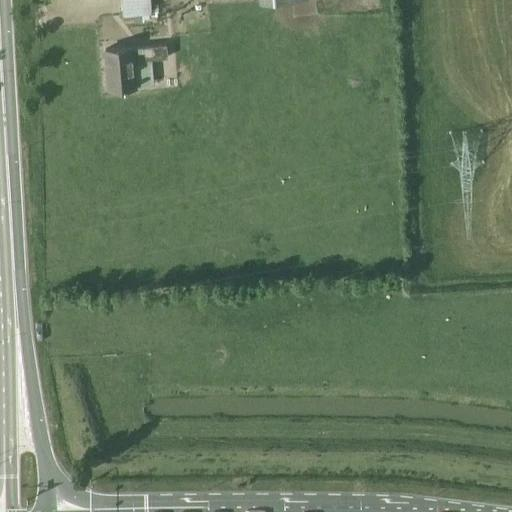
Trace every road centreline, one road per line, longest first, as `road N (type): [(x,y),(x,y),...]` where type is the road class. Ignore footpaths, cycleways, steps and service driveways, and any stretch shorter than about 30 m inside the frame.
road 1 (tertiary): [(16,321),(0,48)]
road 2 (tertiary): [(48,511),(16,321)]
road 3 (tertiary): [(16,321),(14,511)]
